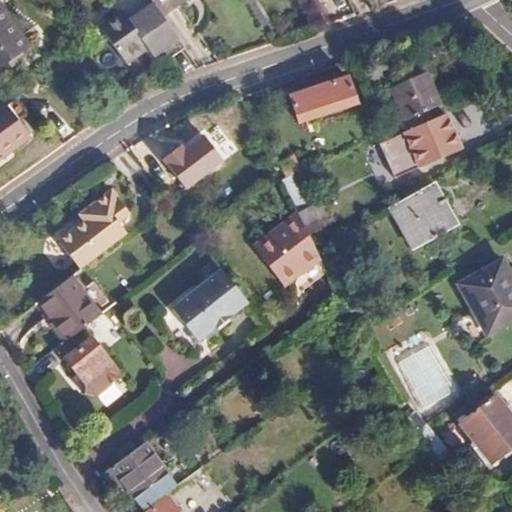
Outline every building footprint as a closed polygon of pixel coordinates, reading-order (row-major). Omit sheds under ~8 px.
[(145,0),(148,4),(157,15),(178,0),(145,0)] [(118,12),(97,27),(121,61),(139,47),(146,57),(173,38),(157,15),(148,4),(125,20),(118,12)] [(0,14),(0,64),(24,48),(0,14)] [(424,77),(393,91),(407,122),(438,108),(424,77)] [(347,79),(289,97),(298,124),(356,105),(347,79)] [(0,156),(26,138),(2,105),(0,106),(0,156)] [(407,122),(401,125),(420,167),(461,148),(445,113),(446,112),(443,106),(438,108),(407,122)] [(292,174),(279,178),(287,204),(300,200),(292,174)] [(433,183),(390,207),(414,250),(454,226),(442,205),(444,203),(433,183)] [(57,240),(79,269),(126,233),(117,221),(128,213),(111,190),(85,209),(90,215),(84,220),(57,240)] [(316,198),(298,209),(310,230),(328,219),(316,198)] [(79,214),(84,220),(90,215),(85,209),(79,214)] [(310,230),(298,209),(255,243),(287,283),(300,273),(318,258),(315,250),(320,247),(310,230)] [(511,273),(506,263),(462,287),(492,335),(511,324),(511,273)] [(246,300),(221,268),(173,307),(198,339),(246,300)] [(72,274),(36,301),(66,342),(81,331),(101,315),(72,274)] [(66,342),(58,348),(85,383),(109,362),(101,352),(105,349),(96,337),(92,340),(89,336),(86,338),(81,331),(66,342)] [(511,420),(494,397),(458,424),(488,465),(511,446),(511,420)] [(407,421),(416,434),(423,428),(413,414),(407,421)] [(429,451),(449,479),(459,472),(425,427),(423,428),(416,434),(429,451)] [(143,443),(103,473),(114,488),(121,483),(142,509),(175,486),(143,443)] [(30,489),(13,503),(1,511),(22,511),(39,499),(30,489)] [(0,511),(1,511),(13,503),(4,493),(0,495),(0,511)] [(180,511),(169,496),(148,511),(180,511)] [(511,511),(511,499),(495,511),(511,511)]
